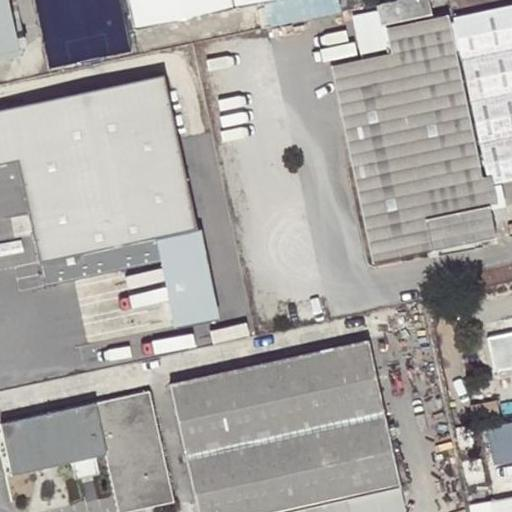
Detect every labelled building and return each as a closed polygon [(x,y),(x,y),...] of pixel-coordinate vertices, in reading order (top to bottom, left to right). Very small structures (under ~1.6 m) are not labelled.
[(0,0),(0,61),(19,57),(7,0),(0,0)] [(274,0),(126,0),(133,31),(262,3),(274,0)] [(338,12),(335,0),(274,0),(262,3),(267,27),(338,12)] [(377,11),(381,27),(384,27),(432,16),(428,0),(405,0),(376,6),(377,11)] [(448,24),(446,18),(385,32),(390,55),(375,58),(418,255),(433,251),(434,254),(439,253),(441,259),(484,249),(483,243),(497,240),(490,207),(488,207),(454,54),(460,53),(490,187),(511,181),(511,5),(453,19),(454,22),(448,24)] [(381,27),(377,11),(366,14),(375,58),(390,55),(385,32),(384,27),(381,27)] [(352,16),(362,61),(375,58),(366,14),(352,16)] [(375,58),(362,61),(331,68),(374,265),(418,255),(375,58)] [(158,242),(198,233),(164,77),(0,107),(0,160),(21,157),(44,289),(162,263),(160,255),(158,242)] [(198,233),(158,242),(160,255),(176,324),(223,315),(198,233)] [(511,333),(488,339),(497,372),(511,369),(511,333)] [(296,511),(401,488),(369,341),(170,387),(198,511),(296,511)] [(148,392),(0,425),(0,426),(14,477),(71,463),(95,458),(105,455),(118,511),(132,511),(174,502),(148,392)] [(501,422),(497,405),(474,409),(478,427),(501,422)] [(511,421),(493,425),(499,462),(511,459),(511,421)] [(95,458),(71,463),(75,480),(99,474),(95,458)] [(511,511),(511,495),(468,505),(469,511),(511,511)]
